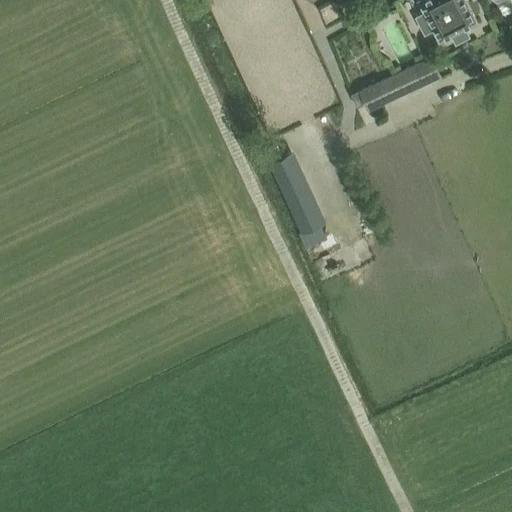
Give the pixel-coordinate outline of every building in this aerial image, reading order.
[(468,5),(465,0),(418,0),(424,12),(416,16),(424,33),(433,29),(439,41),(451,34),(456,43),(469,36),(465,27),(476,21),(468,5)] [(386,21),(400,49),(417,41),(403,13),(386,21)] [(388,100),(387,97),(419,82),(421,85),(440,76),(431,57),(351,94),(357,107),(366,103),(369,109),(388,100)] [(264,149),(301,231),(299,232),(306,247),(327,238),(288,152),(282,155),(277,144),(264,149)] [(331,243),(336,264),(375,256),(370,235),(331,243)]
